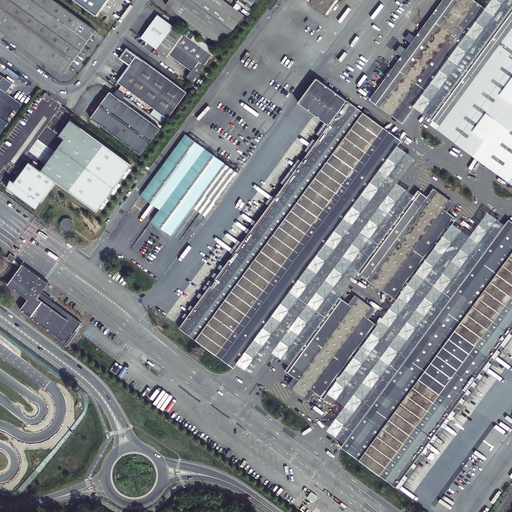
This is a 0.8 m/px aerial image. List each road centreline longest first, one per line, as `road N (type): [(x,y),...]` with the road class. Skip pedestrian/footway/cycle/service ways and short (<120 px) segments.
road 1 (unclassified): [(0,223),(384,511)]
road 2 (tertiary): [(142,448),(98,385),(0,310)]
road 3 (unclassified): [(0,48),(52,87),(75,88),(143,0)]
road 4 (tertiary): [(0,319),(96,395),(117,436),(110,459)]
